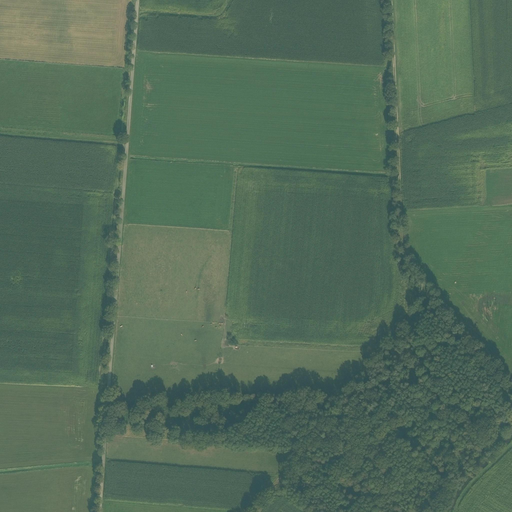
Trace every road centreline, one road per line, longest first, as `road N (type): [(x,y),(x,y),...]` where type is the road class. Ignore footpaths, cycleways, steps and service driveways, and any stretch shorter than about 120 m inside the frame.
road 1 (track): [(249,511),(429,297),(403,256),(389,0)]
road 2 (unclassified): [(138,0),(99,511)]
road 3 (track): [(0,135),(127,145)]
